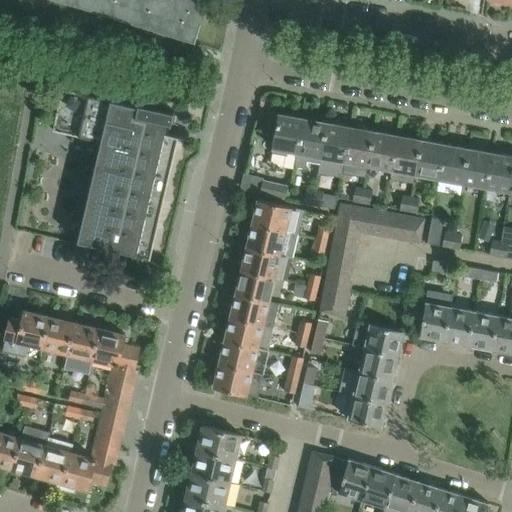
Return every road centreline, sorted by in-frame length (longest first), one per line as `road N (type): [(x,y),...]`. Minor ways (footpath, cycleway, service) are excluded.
road 1 (residential): [(240,78),(511,125)]
road 2 (residential): [(183,324),(240,78)]
road 3 (residential): [(511,46),(272,0)]
road 4 (residential): [(395,454),(165,398)]
road 5 (residential): [(395,454),(418,357),(511,377)]
road 6 (residential): [(183,324),(0,283)]
road 7 (residential): [(511,492),(395,454)]
